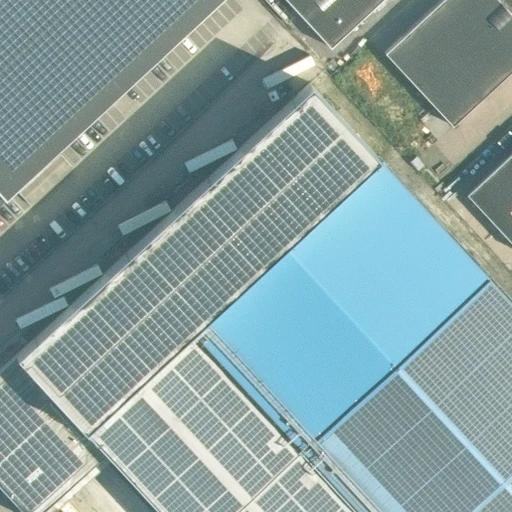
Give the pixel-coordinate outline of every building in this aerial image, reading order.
[(0,0),(0,199),(216,0),(0,0)] [(286,0),(330,47),(380,0),(286,0)] [(452,125),(511,69),(511,0),(440,0),(384,52),(452,125)] [(511,151),(466,194),(511,243),(511,151)] [(511,511),(511,299),(379,155),(84,428),(161,511),(511,511)]
